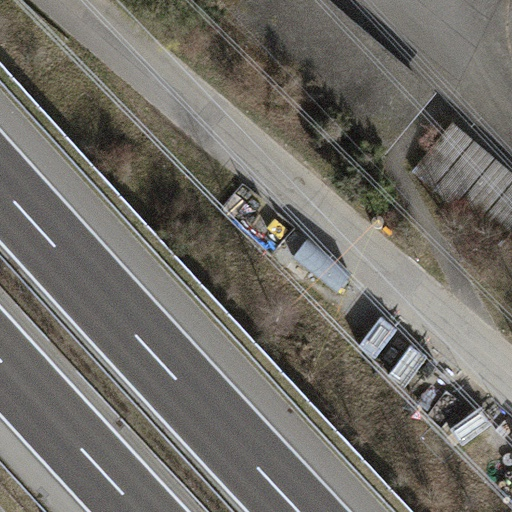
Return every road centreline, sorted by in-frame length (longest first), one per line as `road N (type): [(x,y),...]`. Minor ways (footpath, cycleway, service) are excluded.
road 1 (unclassified): [(112,0),(511,394)]
road 2 (motorway): [(302,511),(0,183)]
road 3 (motorway): [(0,359),(139,511)]
